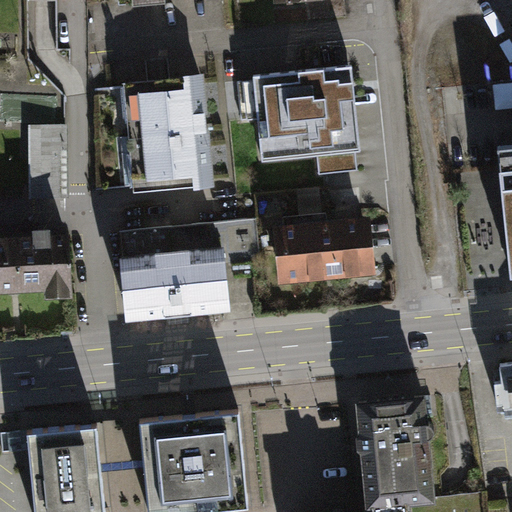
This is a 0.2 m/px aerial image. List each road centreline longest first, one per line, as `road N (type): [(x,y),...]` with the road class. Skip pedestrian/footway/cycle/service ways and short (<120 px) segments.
road 1 (primary): [(0,377),(511,327)]
road 2 (unknown): [(306,374),(304,473),(277,511)]
